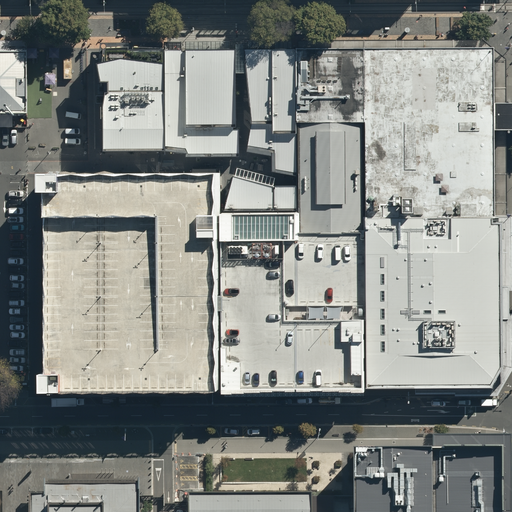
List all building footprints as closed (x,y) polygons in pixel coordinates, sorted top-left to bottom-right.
[(184,49),(164,50),(164,67),(164,144),(185,146),(184,49)] [(233,50),(184,49),(185,146),(187,152),(237,151),(237,128),(232,128),(232,121),(233,121),(233,50)] [(494,59),(493,49),(366,50),(366,124),(367,217),(494,217),(494,132),(494,117),(494,105),(494,59)] [(102,63),(96,66),(99,84),(107,84),(107,95),(104,95),(102,109),(102,144),(164,144),(164,67),(164,50),(103,50),(102,63)] [(273,153),(274,50),(247,50),(253,124),(249,149),(273,153)] [(299,124),(298,51),(274,50),(273,153),(273,169),(299,174),(299,124)] [(366,50),(298,51),(299,124),(366,124),(366,50)] [(26,52),(0,51),(0,109),(27,109),(26,52)] [(53,52),(36,52),(36,104),(28,104),(28,111),(41,111),(41,126),(49,126),(49,124),(52,124),(52,115),(49,115),(49,91),(45,91),(45,82),(53,82),(53,52)] [(366,124),(299,124),(299,174),(299,180),(299,211),(300,232),(367,232),(367,217),(366,124)] [(41,139),(34,139),(34,143),(32,143),(32,145),(33,145),(33,150),(40,150),(40,152),(43,152),(43,150),(44,150),(44,143),(41,143),(41,139)] [(67,140),(57,140),(57,143),(55,143),(55,150),(68,151),(68,143),(67,143),(67,140)] [(77,143),(74,143),(74,151),(95,151),(95,143),(88,143),(88,140),(81,140),(81,143),(81,140),(77,140),(77,143)] [(128,152),(101,152),(101,169),(128,169),(128,152)] [(27,154),(0,154),(0,164),(0,170),(0,194),(1,194),(1,256),(28,256),(27,154)] [(62,174),(47,174),(47,194),(52,194),(53,222),(54,311),(55,370),(49,370),(49,390),(188,389),(225,389),(222,230),(221,222),(221,211),(221,203),(221,194),(221,173),(165,174),(162,174),(103,173),(62,175),(62,174)] [(273,187),(235,176),(226,211),(275,211),(275,187),(273,187)] [(299,186),(275,187),(275,211),(299,211),(299,186)] [(226,211),(221,211),(221,222),(222,230),(223,230),(227,389),(368,388),(368,319),(299,319),(300,232),(299,211),(275,211),(226,211)] [(369,388),(495,387),(504,367),(503,304),(501,222),(494,217),(367,217),(367,232),(369,319),(369,388)] [(300,232),(299,319),(368,319),(369,319),(367,232),(300,232)] [(28,289),(0,289),(0,342),(0,343),(0,379),(28,379),(28,289)] [(505,453),(358,454),(358,497),(358,511),(505,511),(505,481),(505,453)] [(48,489),(48,501),(30,501),(30,511),(138,511),(139,498),(139,489),(48,489)] [(207,497),(187,497),(187,504),(187,511),(309,511),(309,499),(309,497),(207,497)] [(333,511),(334,498),(309,499),(309,511),(333,511)] [(0,511),(9,511),(10,499),(0,499),(0,511)]
